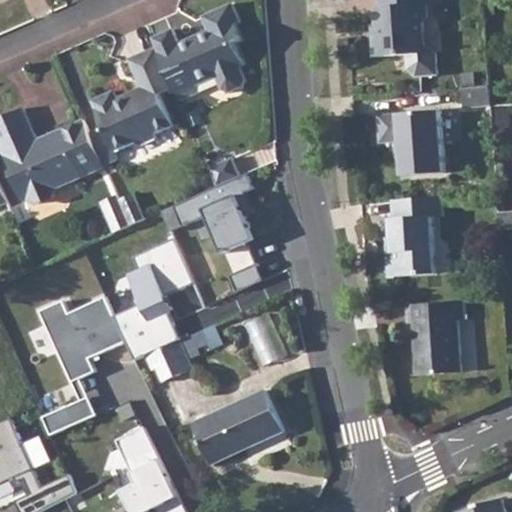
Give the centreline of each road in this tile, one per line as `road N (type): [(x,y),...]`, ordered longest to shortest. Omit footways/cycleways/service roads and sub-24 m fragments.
road 1 (residential): [(294,0),(305,173),(382,488)]
road 2 (residential): [(382,488),(511,430)]
road 3 (residential): [(120,0),(0,52)]
